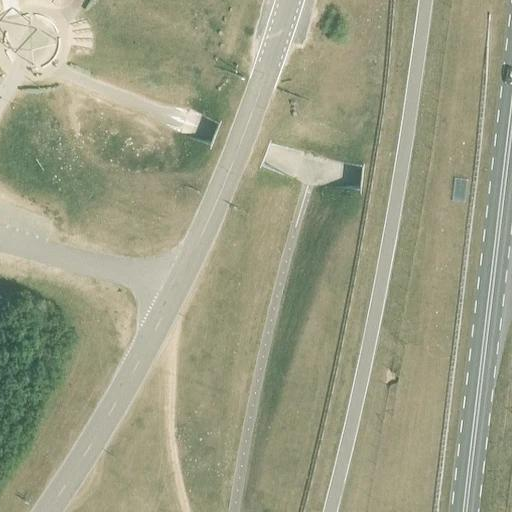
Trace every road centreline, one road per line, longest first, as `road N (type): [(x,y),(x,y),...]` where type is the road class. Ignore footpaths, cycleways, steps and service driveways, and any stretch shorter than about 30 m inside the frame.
road 1 (unclassified): [(46,511),(142,353),(218,195),(287,0)]
road 2 (primary): [(424,0),(399,178),(328,511)]
road 3 (primary): [(462,511),(511,98)]
